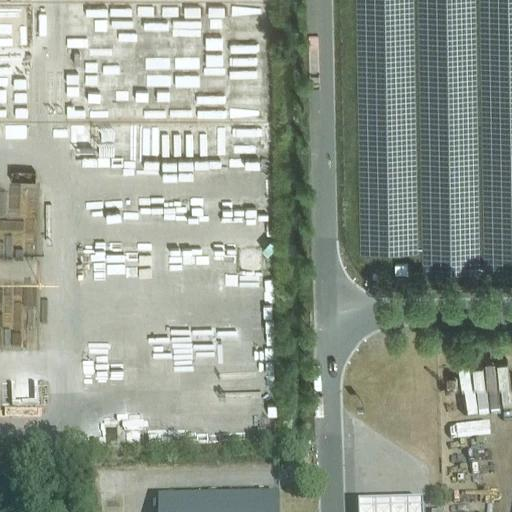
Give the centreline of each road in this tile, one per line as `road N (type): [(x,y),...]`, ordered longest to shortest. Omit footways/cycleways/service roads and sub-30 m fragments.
road 1 (unclassified): [(325,317),(318,0)]
road 2 (unclassified): [(332,511),(325,317)]
road 3 (unclassified): [(325,317),(511,312)]
